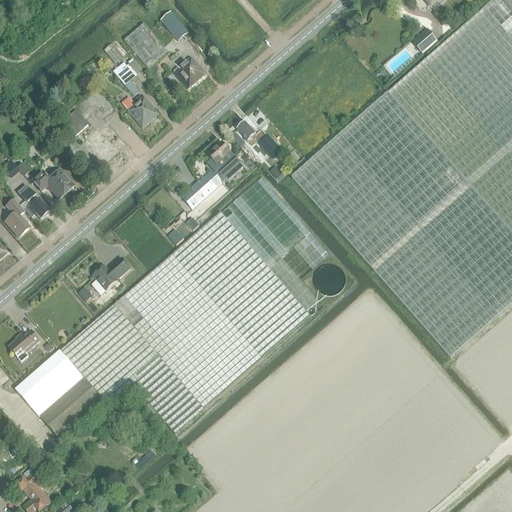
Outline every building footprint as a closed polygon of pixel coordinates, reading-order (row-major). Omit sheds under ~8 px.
[(511,0),(498,0),(389,95),(292,179),(453,360),(511,308),(511,0)] [(423,0),(431,8),(437,3),(438,4),(443,0),(423,0)] [(161,22),(179,43),(189,34),(171,14),(161,22)] [(124,42),(148,70),(168,53),(144,26),(124,42)] [(416,42),(414,44),(425,57),(427,55),(439,45),(428,32),(416,42)] [(174,75),(188,91),(206,76),(193,61),(188,65),(187,64),(174,75)] [(113,72),(133,96),(139,92),(131,83),(137,78),(130,68),(128,69),(123,63),(113,72)] [(160,116),(151,105),(144,97),(135,105),(131,100),(124,106),(143,129),(160,116)] [(92,143),(108,160),(125,144),(103,118),(94,125),(101,133),(96,137),(97,138),(92,143)] [(238,130),(248,142),(254,137),(255,138),(257,136),(246,123),(238,130)] [(261,143),(275,159),(280,155),(266,139),(261,143)] [(216,177),(223,185),(226,182),(224,179),(240,165),(222,144),(209,156),(220,169),(217,172),(219,174),(216,177)] [(17,174),(17,173),(9,163),(2,170),(11,179),(10,178),(16,173),(17,174)] [(22,165),(16,170),(21,175),(27,170),(22,165)] [(276,168),(270,173),(278,181),(283,176),(276,168)] [(46,188),(58,201),(72,188),(58,172),(48,181),(41,174),(31,183),(40,194),(46,188)] [(183,199),(193,210),(223,185),(216,177),(212,172),(183,199)] [(263,178),(222,214),(313,319),(324,308),(300,281),(329,256),(263,178)] [(26,201),(19,207),(24,214),(26,212),(32,219),(36,216),(40,220),(41,220),(42,219),(49,213),(39,201),(38,202),(26,188),(19,194),(26,201)] [(5,209),(13,217),(5,224),(19,240),(31,230),(20,218),(24,214),(14,202),(5,209)] [(252,248),(222,214),(183,249),(60,353),(19,388),(16,391),(40,419),(57,439),(103,399),(109,406),(133,384),(178,434),(313,319),(252,248)] [(193,220),(186,225),(193,233),(199,227),(199,226),(196,223),(194,221),(193,220)] [(173,226),(166,232),(174,241),(181,235),(173,226)] [(98,281),(91,286),(101,297),(107,292),(119,282),(118,281),(131,269),(122,259),(109,271),(106,267),(94,277),(98,281)] [(316,288),(319,293),(324,296),(329,297),(334,296),(339,294),(342,290),(344,285),(345,280),(343,275),(341,271),(337,268),(332,266),(327,266),(321,268),(317,272),(314,277),(314,283),(316,288)] [(84,289),(78,294),(82,299),(88,293),(84,289)] [(17,341),(9,349),(18,360),(22,364),(28,358),(26,355),(40,342),(31,332),(24,338),(22,335),(22,336),(16,340),(17,341)] [(49,344),(45,349),(49,354),(54,349),(49,344)] [(24,492),(32,501),(24,508),(27,511),(45,511),(53,505),(44,495),(48,492),(39,482),(42,480),(36,472),(25,481),(23,479),(14,487),(21,495),(24,492)] [(103,480),(97,485),(103,492),(109,486),(103,480)]
